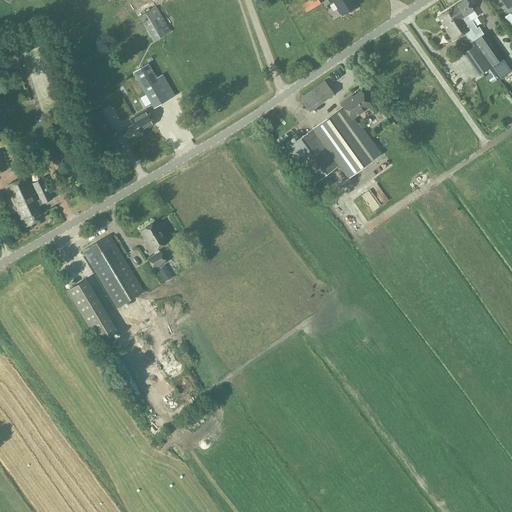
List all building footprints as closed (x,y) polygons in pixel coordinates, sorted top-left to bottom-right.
[(316,0),(309,0),(301,5),(306,13),(320,5),(316,0)] [(327,0),(330,4),(332,3),(341,16),(356,7),(351,0),(327,0)] [(465,0),(464,0),(449,10),(454,19),(456,18),(461,27),(466,23),(470,29),(477,39),(473,42),(480,51),(492,68),(500,80),(511,72),(503,59),(506,57),(488,31),(484,35),(478,27),(477,28),(472,21),(477,17),(474,12),(473,13),(465,0)] [(511,0),(502,0),(507,8),(511,4),(511,0)] [(139,17),(154,42),(171,32),(156,7),(139,17)] [(454,19),(449,10),(438,17),(453,40),(470,29),(466,23),(461,27),(456,18),(454,19)] [(29,50),(31,56),(40,54),(39,47),(29,50)] [(492,68),(480,51),(469,59),(480,76),(487,71),(492,78),(496,75),(491,68),(492,68)] [(146,106),(151,104),(154,109),(175,97),(162,74),(156,78),(148,64),(133,73),(133,74),(129,76),(146,106)] [(51,105),(44,71),(28,74),(29,78),(38,77),(41,94),(35,95),(37,108),(51,105)] [(453,76),(448,80),(455,88),(460,84),(453,76)] [(309,112),(334,95),(324,81),(299,99),(309,112)] [(350,91),(340,96),(343,102),(353,96),(350,91)] [(286,148),(312,184),(340,165),(348,177),(381,153),(359,122),(357,123),(353,118),(370,106),(360,92),(348,101),(348,100),(341,105),(343,107),(286,148)] [(135,113),(142,110),(135,98),(129,102),(135,113)] [(95,125),(106,118),(102,111),(91,118),(95,125)] [(135,121),(136,124),(122,132),(130,145),(143,137),(141,132),(154,124),(148,114),(135,121)] [(39,200),(38,200),(32,188),(27,177),(5,187),(18,213),(25,227),(44,217),(39,206),(53,199),(43,178),(32,184),(39,200)] [(56,198),(62,196),(60,185),(53,187),(56,198)] [(157,248),(168,242),(162,233),(155,222),(141,231),(153,251),(156,255),(149,259),(154,269),(166,262),(160,252),(159,252),(157,248)] [(110,235),(82,251),(117,308),(144,292),(110,235)] [(157,277),(166,272),(163,267),(154,272),(157,277)] [(67,290),(99,342),(116,331),(85,280),(67,290)] [(157,360),(169,355),(155,326),(143,331),(157,360)] [(172,354),(160,360),(179,398),(192,391),(172,354)] [(153,365),(147,369),(153,377),(158,373),(153,365)]
